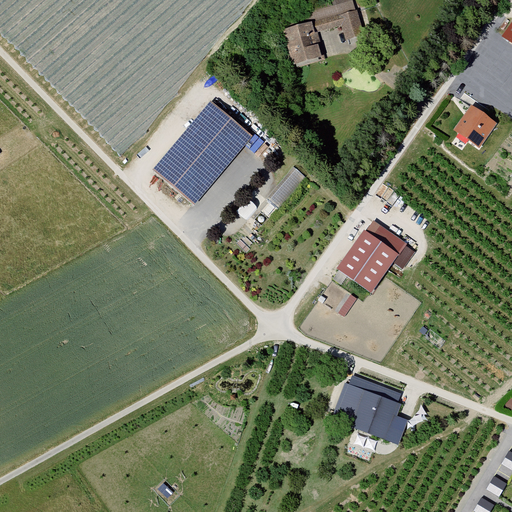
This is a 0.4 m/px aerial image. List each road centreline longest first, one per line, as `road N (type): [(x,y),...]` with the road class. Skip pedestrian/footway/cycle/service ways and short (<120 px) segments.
road 1 (residential): [(272,330),(500,0)]
road 2 (track): [(0,481),(272,330)]
road 3 (residential): [(511,422),(272,330)]
road 4 (residential): [(272,330),(124,179)]
road 5 (track): [(124,179),(0,52)]
